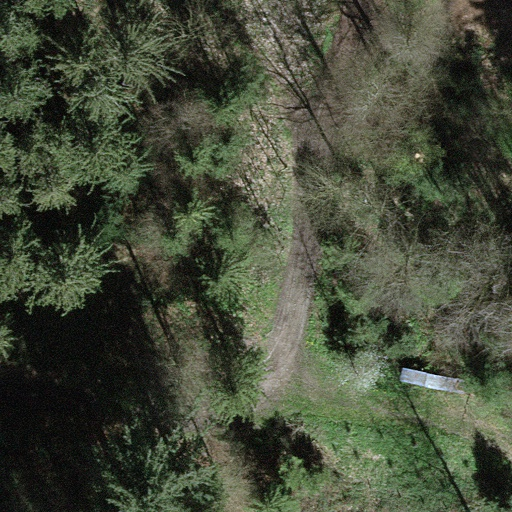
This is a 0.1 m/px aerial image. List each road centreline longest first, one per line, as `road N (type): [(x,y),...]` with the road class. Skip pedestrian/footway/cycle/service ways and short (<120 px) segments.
road 1 (track): [(0,390),(511,441)]
road 2 (track): [(271,415),(349,0)]
